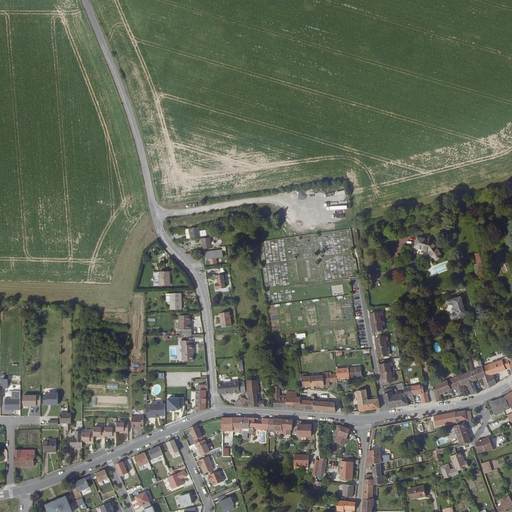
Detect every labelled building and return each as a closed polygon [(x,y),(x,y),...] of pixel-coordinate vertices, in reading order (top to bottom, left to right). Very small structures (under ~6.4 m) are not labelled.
[(199,233),(198,229),(189,230),(190,235),(191,235),(192,239),(207,237),(206,232),(199,233)] [(201,250),(210,249),(208,238),(200,239),(201,250)] [(427,241),(417,238),(414,248),(427,251),(434,260),(435,260),(438,260),(439,259),(440,257),(439,255),(428,240),(427,241)] [(207,260),(224,257),(223,250),(206,252),(207,260)] [(479,254),(475,255),(477,264),(479,271),(483,270),(479,254)] [(479,271),(477,264),(474,264),(478,279),(481,278),(485,278),(483,270),(479,271)] [(169,286),(168,272),(159,272),(160,286),(169,286)] [(224,289),(222,276),(216,277),(217,284),(215,284),(216,290),(224,289)] [(171,310),(181,310),(181,294),(170,294),(170,298),(171,310)] [(460,295),(444,301),(446,306),(451,305),(454,313),(449,315),(451,321),(467,316),(460,295)] [(230,326),(228,312),(219,313),(221,327),(230,326)] [(371,324),(381,322),(380,317),(382,316),(382,312),(370,314),(371,324)] [(181,330),(190,330),(190,321),(191,321),(191,316),(179,316),(180,330),(181,330)] [(384,326),(383,321),(381,322),(371,324),(372,333),(373,333),(383,331),(382,326),(384,326)] [(375,339),(376,349),(386,347),(385,342),(388,341),(387,337),(375,339)] [(193,345),(193,341),(182,341),(182,345),(183,345),(183,361),(194,361),(194,354),(194,345),(193,345)] [(390,351),(389,347),(386,347),(376,349),(378,359),(388,357),(387,352),(390,351)] [(511,368),(508,357),(507,356),(505,356),(506,358),(485,365),(485,364),(484,364),(484,365),(491,387),(497,383),(494,373),(511,368)] [(379,365),(381,374),(391,373),(390,367),(393,367),(392,363),(379,365)] [(491,387),(484,365),(479,367),(479,368),(473,370),(475,380),(485,377),(488,388),(491,387)] [(361,377),(361,368),(349,369),(349,377),(361,377)] [(475,380),(473,370),(461,375),(460,375),(462,385),(469,382),(472,393),(479,392),(475,380)] [(330,381),(337,380),(336,374),(329,375),(329,372),(324,372),(324,375),(325,386),(330,386),(330,381)] [(391,373),(381,374),(383,384),(395,382),(395,378),(392,378),(391,373)] [(311,376),(312,387),(312,389),(315,389),(315,387),(325,386),(324,375),(311,376)] [(453,389),(453,388),(462,385),(460,375),(436,384),(436,387),(434,387),(437,400),(442,399),(440,392),(447,390),(448,391),(453,389)] [(304,387),(312,387),(311,376),(303,376),(304,387)] [(259,394),(259,380),(248,381),(250,408),(257,407),(264,407),(264,401),(260,401),(260,397),(257,397),(257,394),(259,394)] [(240,392),(238,382),(218,384),(219,394),(227,393),(228,394),(234,394),(234,393),(240,392)] [(412,386),(414,395),(421,394),(423,403),(429,401),(425,383),(412,386)] [(205,390),(197,391),(198,411),(207,410),(206,390),(209,390),(208,385),(205,385),(205,390)] [(414,395),(412,386),(406,387),(407,393),(394,395),(397,407),(408,405),(408,401),(415,400),(414,395)] [(275,407),(288,408),(288,396),(283,396),(283,398),(280,398),(280,388),(275,388),(275,407)] [(386,409),(397,407),(394,395),(393,389),(384,390),(385,394),(383,394),(384,397),(386,409)] [(369,402),(367,391),(357,393),(360,411),(380,409),(378,401),(369,402)] [(314,410),(314,401),(314,397),(312,397),(312,401),(304,401),(304,398),(297,398),(297,396),(299,396),(299,393),(297,393),(288,392),(288,396),(288,408),(314,410)] [(243,408),(247,399),(243,396),(238,407),(243,408)] [(508,401),(507,398),(506,396),(491,402),(492,404),(493,407),(495,412),(496,412),(510,408),(508,401)] [(337,412),(335,403),(314,401),(314,410),(337,412)] [(167,416),(166,404),(147,404),(148,418),(155,418),(155,416),(167,416)] [(466,411),(466,409),(454,411),(457,423),(457,426),(465,423),(473,420),(471,410),(466,411)] [(457,423),(454,411),(439,414),(442,424),(457,423)] [(60,414),(60,424),(71,424),(71,414),(60,414)] [(132,417),(132,428),(144,427),(143,417),(132,417)] [(251,430),(251,419),(227,418),(224,418),(224,422),(224,425),(223,425),(224,432),(234,432),(234,433),(245,433),(244,440),(249,440),(250,434),(251,434),(251,430)] [(256,419),(251,419),(251,430),(251,434),(256,434),(256,430),(270,430),(270,419),(264,419),(264,425),(256,424),(256,419)] [(293,430),(293,421),(283,420),(283,432),(283,436),(283,437),(287,437),(287,435),(291,435),(292,434),(292,430),(293,430)] [(116,422),(116,428),(116,430),(123,430),(123,432),(128,432),(128,422),(116,422)] [(467,429),(465,423),(457,426),(455,427),(455,428),(461,444),(471,441),(468,434),(470,433),(469,428),(467,429)] [(204,437),(199,425),(191,428),(196,440),(204,437)] [(337,429),(335,434),(340,436),(340,441),(348,442),(351,429),(341,426),(336,425),(335,429),(337,429)] [(313,426),(299,426),(299,437),(313,437),(313,426)] [(93,432),(84,431),(82,432),(82,439),(88,439),(88,442),(93,442),(93,435),(93,432)] [(71,432),(71,448),(82,448),(82,439),(82,432),(71,432)] [(340,441),(340,436),(338,444),(346,446),(348,442),(340,441)] [(490,437),(483,440),(478,441),(477,442),(478,453),(492,450),(490,437)] [(57,440),(44,439),(44,451),(56,451),(57,440)] [(178,451),(174,439),(166,442),(168,447),(169,447),(170,449),(169,449),(171,454),(178,451)] [(211,452),(206,440),(196,444),(198,447),(199,447),(203,455),(211,452)] [(164,454),(161,446),(151,450),(154,459),(164,454)] [(35,449),(15,449),(15,465),(35,465),(35,449)] [(370,451),(367,468),(373,468),(373,464),(382,463),(386,462),(386,456),(381,456),(381,450),(370,451)] [(150,462),(146,452),(136,456),(140,466),(150,462)] [(463,458),(464,458),(462,453),(457,455),(451,458),(456,470),(451,472),(448,466),(442,468),(444,475),(446,481),(461,474),(459,471),(470,467),(467,461),(465,462),(463,458)] [(309,454),(295,454),(295,466),(300,466),(300,465),(309,465),(309,454)] [(211,456),(200,461),(202,465),(203,465),(207,473),(216,469),(211,456)] [(321,459),(320,461),(320,462),(318,478),(322,478),(323,473),(326,474),(328,460),(321,459)] [(353,480),(355,460),(343,459),(341,479),(353,480)] [(485,471),(492,469),(489,460),(481,462),(485,471)] [(129,473),(124,461),(117,464),(122,476),(129,473)] [(376,480),(376,483),(386,482),(386,475),(383,475),(382,463),(373,464),(373,468),(374,475),(366,475),(365,479),(376,480)] [(110,477),(107,469),(97,473),(101,481),(110,477)] [(188,476),(186,470),(169,477),(174,489),(185,484),(183,480),(182,480),(181,476),(182,476),(183,476),(184,478),(188,476)] [(222,471),(211,475),(212,479),(213,479),(214,481),(216,485),(226,481),(222,471)] [(87,477),(77,481),(81,490),(91,486),(87,477)] [(355,486),(345,485),(344,497),(354,497),(355,486)] [(416,496),(425,495),(424,485),(410,488),(411,498),(416,497),(416,496)] [(364,498),(374,499),(374,497),(374,486),(365,486),(364,498)] [(144,505),(151,502),(147,492),(137,496),(141,506),(144,505)] [(504,502),(498,506),(501,511),(507,511),(511,508),(511,497),(510,493),(502,498),(504,502)] [(49,511),(71,511),(75,511),(68,494),(46,503),(49,511)] [(191,494),(180,496),(182,506),(194,504),(193,500),(192,500),(191,494)] [(227,499),(226,495),(219,498),(220,502),(221,502),(224,510),(223,510),(223,511),(228,511),(235,509),(234,506),(235,505),(232,497),(227,499)] [(77,499),(81,509),(86,507),(82,497),(77,499)] [(364,511),(373,511),(373,506),(375,506),(375,499),(374,499),(364,498),(364,511)] [(115,511),(111,501),(101,506),(103,511),(115,511)] [(356,502),(339,501),(338,511),(340,511),(345,511),(356,511),(357,502),(356,502)] [(153,506),(151,502),(144,505),(146,509),(145,509),(146,511),(156,511),(154,506),(153,506)]
